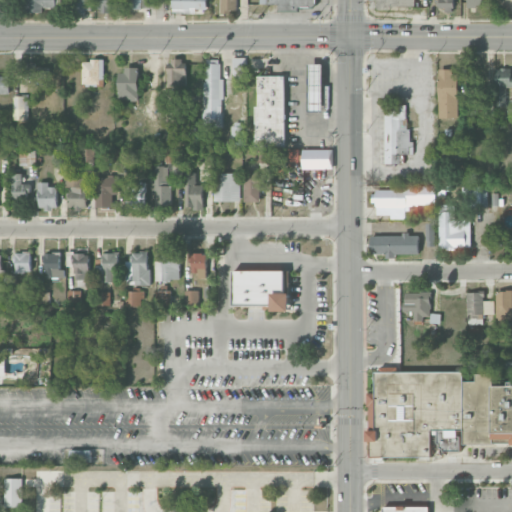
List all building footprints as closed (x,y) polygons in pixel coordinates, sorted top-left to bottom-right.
[(61,7),(60,0),(27,0),(27,12),(44,12),(44,7),(61,7)] [(70,0),(70,9),(87,10),(87,0),(70,0)] [(113,0),(97,0),(97,12),(113,12),(113,0)] [(157,7),(157,0),(126,0),(127,8),(157,7)] [(172,0),(173,11),(208,11),(207,0),(172,0)] [(237,12),(237,0),(219,0),(219,12),(237,12)] [(260,0),(261,4),(279,4),(279,10),(312,9),(312,0),(260,0)] [(455,10),(454,0),(440,0),(441,10),(455,10)] [(245,57),(233,57),(233,75),(238,75),(238,65),(245,65),(245,57)] [(83,60),(84,86),(99,86),(99,79),(105,79),(104,59),(83,60)] [(186,86),(186,59),(169,59),(169,86),(186,86)] [(204,127),(222,127),(222,59),(205,59),(204,127)] [(323,64),(310,63),(309,109),(322,109),(323,64)] [(39,65),(24,65),(23,79),(39,80),(39,65)] [(511,67),(495,68),(496,105),(506,105),(505,87),(511,86),(511,67)] [(140,69),(120,69),(119,99),(139,99),(140,69)] [(439,118),(459,117),(458,70),(439,70),(439,118)] [(0,93),(9,94),(10,74),(0,73),(0,93)] [(256,146),(285,147),(286,76),(257,75),(256,146)] [(13,95),(14,120),(29,119),(28,95),(13,95)] [(409,104),(384,105),(385,164),(401,164),(401,154),(410,154),(409,104)] [(244,124),(230,125),(231,145),(245,145),(244,124)] [(166,163),(182,163),(182,149),(167,148),(166,163)] [(36,150),(19,149),(19,164),(35,164),(36,150)] [(303,168),(333,169),(333,149),(303,149),(303,168)] [(452,150),(453,158),(463,158),(462,149),(452,150)] [(284,163),(272,163),(272,175),(284,175),(284,163)] [(155,207),(171,207),(171,166),(156,166),(155,207)] [(196,172),(185,173),(186,209),(205,208),(204,185),(196,185),(196,172)] [(245,202),(262,201),(262,172),(244,173),(245,202)] [(22,173),(13,173),(13,199),(31,198),(30,183),(23,183),(22,173)] [(215,201),(240,201),(240,173),(215,173),(215,201)] [(97,207),(113,207),(113,194),(120,194),(120,176),(96,177),(97,207)] [(88,208),(88,177),(68,177),(69,208),(88,208)] [(146,182),(127,181),(126,205),(146,206),(146,182)] [(58,186),(49,186),(49,182),(39,182),(39,209),(58,209),(58,186)] [(435,205),(435,186),(403,185),(403,189),(376,189),(375,213),(390,213),(390,218),(406,219),(406,204),(435,205)] [(487,206),(488,186),(463,186),(463,205),(487,206)] [(439,212),(440,249),(466,249),(464,212),(439,212)] [(371,235),(371,255),(419,255),(419,235),(408,235),(371,235)] [(149,285),(150,252),(130,251),(130,284),(149,285)] [(31,272),(31,252),(16,252),(16,272),(31,272)] [(96,259),(96,280),(114,281),(115,268),(118,268),(118,253),(103,252),(103,259),(96,259)] [(155,279),(180,280),(180,252),(161,252),(161,261),(155,261),(155,279)] [(45,278),(65,278),(65,269),(60,269),(60,253),(45,253),(45,278)] [(89,253),(75,253),(77,287),(90,286),(89,253)] [(207,275),(207,253),(191,253),(191,275),(207,275)] [(286,269),(233,270),(234,306),(271,306),(271,311),(291,311),(291,292),(286,292),(286,269)] [(80,303),(81,291),(69,290),(69,303),(80,303)] [(126,306),(143,306),(143,290),(126,291),(126,306)] [(171,290),(156,290),(156,306),(171,305),(171,290)] [(185,305),(199,305),(199,290),(185,290),(185,305)] [(511,320),(511,312),(511,290),(497,290),(497,319),(511,320)] [(41,302),(49,302),(49,292),(40,293),(41,302)] [(405,292),(404,311),(414,311),(414,318),(431,319),(431,292),(405,292)] [(468,324),(484,324),(483,314),(494,314),(494,300),(484,300),(484,292),(467,292),(468,324)] [(369,457),(432,456),(431,431),(440,430),(440,450),(460,449),(460,431),(464,431),(464,443),(511,442),(511,385),(492,386),(492,373),(476,374),(476,381),(464,381),(464,371),(375,372),(376,393),(368,393),(369,457)] [(91,450),(70,450),(70,461),(91,461),(91,450)] [(23,478),(5,478),(4,507),(22,507),(23,478)]
